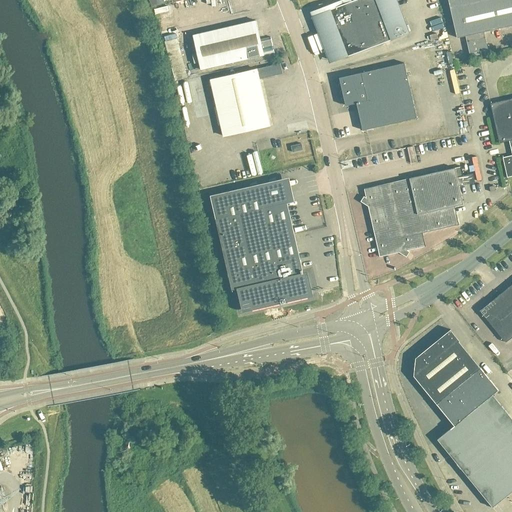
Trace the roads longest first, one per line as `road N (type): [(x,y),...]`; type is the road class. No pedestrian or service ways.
road 1 (unclassified): [(345,223),(283,0)]
road 2 (secondary): [(50,389),(214,359)]
road 3 (secondary): [(357,358),(384,455),(415,511)]
road 4 (secondary): [(434,511),(411,475),(374,360)]
road 5 (secondary): [(337,325),(214,359)]
road 6 (secondary): [(214,359),(338,341)]
